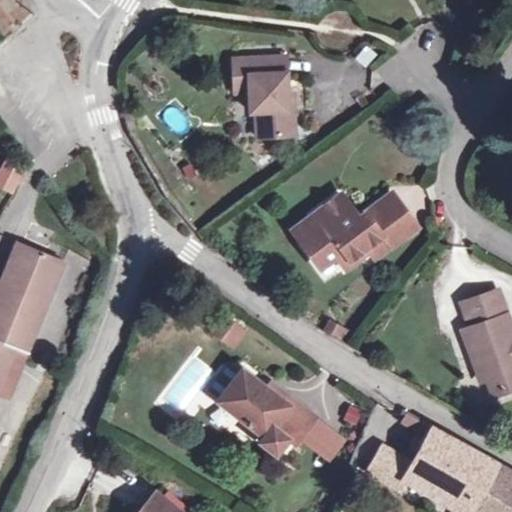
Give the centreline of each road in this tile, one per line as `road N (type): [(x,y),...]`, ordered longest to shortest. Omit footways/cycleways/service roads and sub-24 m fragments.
road 1 (residential): [(511,452),(340,363),(240,283),(127,214)]
road 2 (tertiary): [(33,511),(90,399),(128,285),(127,214)]
road 3 (tertiary): [(127,214),(87,22)]
